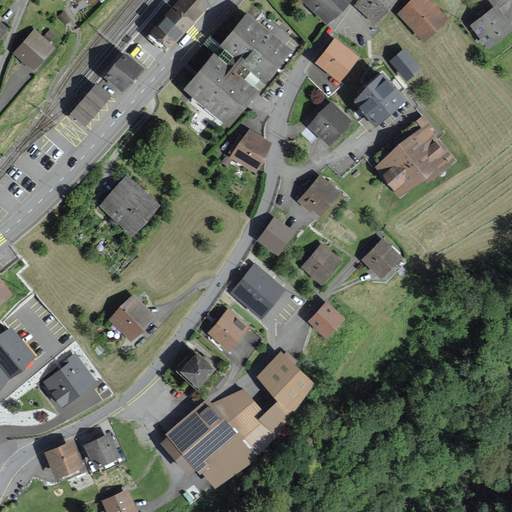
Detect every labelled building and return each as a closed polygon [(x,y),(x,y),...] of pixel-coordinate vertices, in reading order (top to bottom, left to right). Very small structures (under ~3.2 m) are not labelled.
[(202,0),(181,0),(176,6),(193,20),(207,4),(202,0)] [(307,0),(328,20),(347,0),(307,0)] [(360,0),(357,4),(378,21),(390,7),(395,0),(360,0)] [(451,19),(431,0),(412,0),(398,15),(426,43),(451,19)] [(511,31),(511,25),(497,5),(471,24),(489,48),(511,31)] [(169,46),(193,20),(176,6),(153,32),(169,46)] [(291,47),(248,12),(221,46),(226,49),(221,56),(215,51),(186,88),(230,123),(259,87),(256,84),(262,75),(266,78),(291,47)] [(0,38),(9,28),(0,20),(0,38)] [(55,46),(35,28),(13,52),(34,70),(55,46)] [(359,57),(335,38),(315,62),(339,81),(359,57)] [(422,70),(405,47),(389,60),(406,82),(422,70)] [(142,67),(125,53),(106,75),(123,89),(142,67)] [(407,99),(383,73),(354,100),(378,126),(407,99)] [(111,98),(96,85),(89,93),(71,113),(86,126),(111,98)] [(352,121),(331,101),(308,125),(330,145),(352,121)] [(424,128),(377,165),(401,194),(424,175),(428,180),(454,159),(428,127),(431,125),(424,117),(418,122),(424,128)] [(266,139),(250,129),(231,157),(255,172),(264,159),(266,139)] [(342,191),(320,174),(300,199),(321,216),(342,191)] [(160,205),(127,175),(100,205),(133,234),(160,205)] [(295,231),(273,218),(259,240),(280,254),(295,231)] [(401,257),(383,241),(364,260),(382,277),(401,257)] [(343,261),(322,243),(302,267),(323,284),(343,261)] [(256,264),(232,293),(261,317),(285,288),(256,264)] [(0,305),(14,294),(0,276),(0,305)] [(157,316),(134,294),(110,319),(133,341),(157,316)] [(343,318),(327,303),(310,321),(326,336),(343,318)] [(248,326),(229,311),(211,332),(229,348),(248,326)] [(11,328),(0,336),(0,384),(34,356),(11,328)] [(282,350),(258,378),(293,413),(315,380),(282,350)] [(96,383),(76,354),(63,363),(66,367),(46,381),(63,406),(96,383)] [(214,372),(195,354),(179,371),(198,389),(214,372)] [(242,387),(216,399),(235,420),(230,424),(210,402),(199,407),(189,413),(164,433),(167,436),(161,441),(189,474),(196,468),(201,472),(209,464),(205,460),(236,432),(256,455),(281,433),(260,411),(262,409),(242,387)] [(120,456),(109,434),(86,445),(97,468),(120,456)] [(82,467),(71,442),(46,453),(57,477),(82,467)] [(136,511),(139,511),(128,488),(101,501),(106,511),(136,511)]
